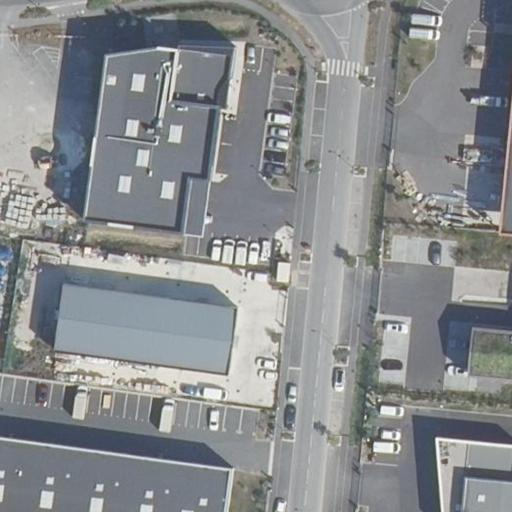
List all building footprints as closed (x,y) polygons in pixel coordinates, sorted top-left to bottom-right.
[(511,10),(490,231),(511,233),(511,10)] [(77,221),(198,239),(225,54),(160,44),(101,57),(77,221)] [(230,309),(58,284),(49,348),(220,372),(230,309)] [(511,330),(479,326),(475,373),(511,377),(511,330)] [(218,511),(224,470),(0,438),(0,511),(218,511)] [(511,511),(511,447),(433,440),(437,511),(511,511)]
